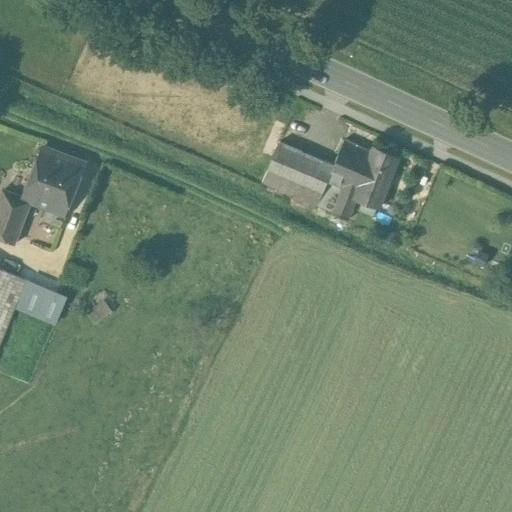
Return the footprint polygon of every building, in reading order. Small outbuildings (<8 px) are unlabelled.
[(334,165),(279,141),(261,183),(333,211),(331,213),(348,220),(356,201),(354,200),(373,152),(345,140),(334,165)] [(373,152),(354,200),(356,201),(361,203),(359,209),(371,213),(372,208),(376,209),(397,154),(376,145),(373,152)] [(86,164),(42,147),(22,198),(21,200),(30,203),(65,217),(86,164)] [(22,198),(3,191),(0,199),(0,239),(14,245),(30,203),(21,200),(22,198)] [(88,271),(67,264),(62,280),(82,287),(88,271)] [(26,280),(0,269),(0,341),(15,306),(26,280)] [(66,298),(26,280),(15,306),(55,324),(66,298)] [(103,300),(87,313),(95,324),(112,312),(103,300)]
